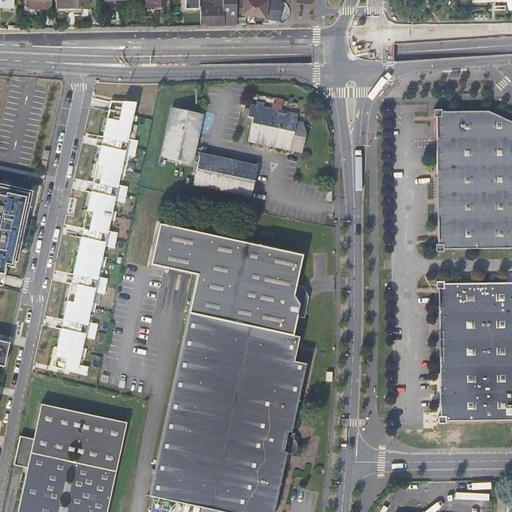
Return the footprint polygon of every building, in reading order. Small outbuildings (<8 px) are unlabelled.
[(0,0),(0,8),(15,9),(15,0),(0,0)] [(27,0),(28,9),(52,10),(52,0),(27,0)] [(56,0),(57,9),(89,9),(89,0),(56,0)] [(145,0),(145,9),(170,9),(169,0),(145,0)] [(185,0),(186,9),(200,9),(200,8),(200,0),(185,0)] [(200,9),(201,28),(237,28),(237,20),(236,7),(236,0),(218,0),(219,8),(200,8),(200,9)] [(245,17),(279,23),(281,5),(250,0),(247,0),(246,11),(245,17)] [(279,23),(279,25),(289,26),(292,6),(281,4),(281,5),(279,23)] [(63,329),(55,367),(87,375),(89,367),(79,365),(81,357),(86,358),(88,349),(83,348),(85,337),(95,339),(99,324),(88,321),(91,311),(96,312),(98,303),(93,302),(95,291),(105,293),(109,277),(98,275),(101,264),(106,266),(108,256),(103,255),(105,244),(115,246),(119,231),(109,229),(111,218),(116,219),(118,210),(113,209),(115,199),(125,201),(129,185),(119,183),(121,172),(126,173),(128,165),(123,164),(125,153),(135,155),(139,140),(128,137),(133,119),(138,120),(139,115),(134,114),(136,101),(113,100),(106,136),(117,139),(115,147),(104,144),(96,181),(107,184),(105,192),(94,189),(86,226),(97,229),(95,238),(84,235),(75,275),(87,277),(85,286),(73,284),(65,320),(77,323),(75,332),(63,329)] [(283,114),(283,111),(266,107),(266,103),(258,101),(258,105),(252,104),(249,117),(255,117),(250,141),(304,153),(308,134),(306,123),(298,121),(299,118),(283,114)] [(191,162),(202,112),(174,106),(163,156),(191,162)] [(511,247),(511,121),(487,110),(442,111),(442,109),(433,109),(433,117),(439,117),(441,244),(435,244),(435,251),(444,251),(444,249),(511,247)] [(194,185),(253,197),(260,164),(201,152),(194,185)] [(34,192),(0,184),(0,286),(4,288),(8,269),(6,269),(7,267),(18,269),(21,253),(34,192)] [(293,420),(296,415),(307,365),(295,361),(300,337),(294,336),(301,304),(293,296),(302,256),(158,224),(150,264),(198,276),(149,497),(215,511),(250,511),(251,511),(255,511),(275,511),(286,464),(285,463),(287,454),(294,455),(299,451),(299,445),(298,442),(296,441),(297,435),(294,433),(293,437),(289,436),(293,420)] [(447,422),(511,421),(511,282),(445,284),(444,282),(435,282),(435,290),(442,290),(444,417),(438,417),(438,425),(447,425),(447,422)] [(10,345),(0,342),(0,367),(6,369),(10,345)] [(34,440),(28,469),(18,511),(109,511),(128,424),(42,405),(34,440)] [(34,440),(22,437),(15,466),(28,469),(34,440)]
